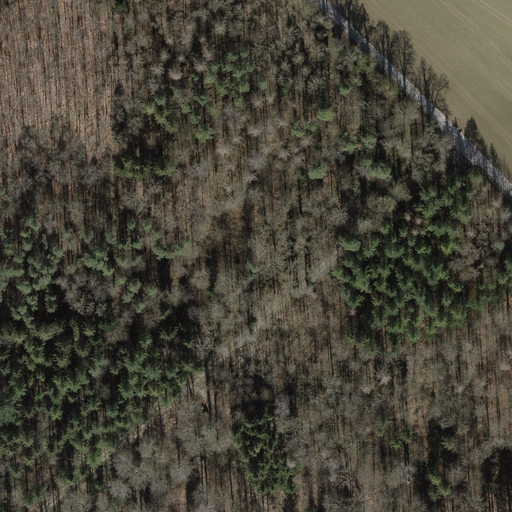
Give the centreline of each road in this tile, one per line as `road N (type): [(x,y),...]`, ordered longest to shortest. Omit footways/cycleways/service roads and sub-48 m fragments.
road 1 (track): [(464,141),(42,511)]
road 2 (track): [(268,511),(197,377),(0,164)]
road 3 (residential): [(319,0),(511,190)]
